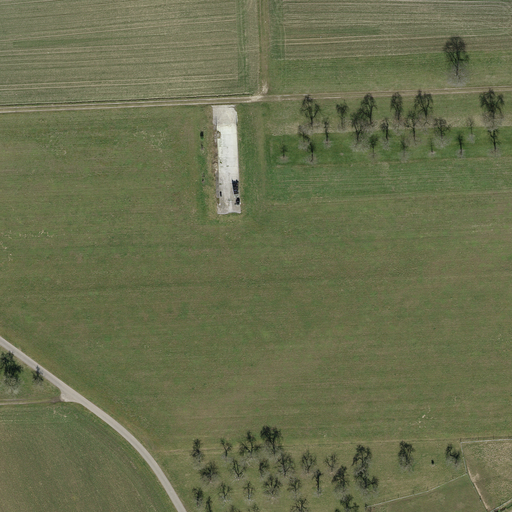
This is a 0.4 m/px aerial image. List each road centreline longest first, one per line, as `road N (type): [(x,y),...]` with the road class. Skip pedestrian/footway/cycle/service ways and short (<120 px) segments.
road 1 (track): [(511,88),(0,110)]
road 2 (track): [(183,511),(135,442),(0,340)]
